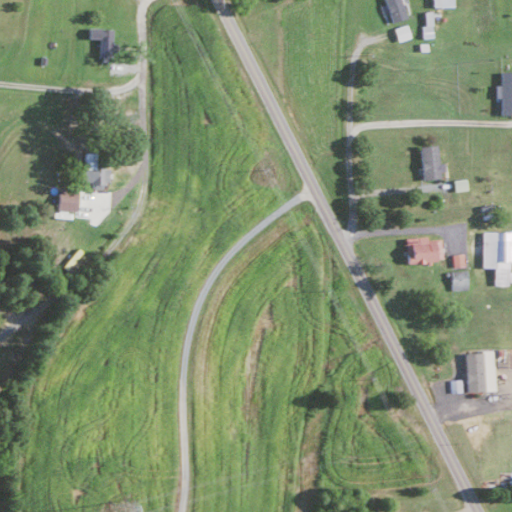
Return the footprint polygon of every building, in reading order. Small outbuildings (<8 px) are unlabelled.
[(402,18),(398,0),(381,0),(386,21),(402,18)] [(440,6),(450,6),(449,0),(428,0),(429,23),(441,23),(440,6)] [(430,37),(428,10),(419,11),(421,38),(430,37)] [(407,37),(403,23),(390,28),(395,41),(407,37)] [(96,56),(109,57),(110,42),(108,42),(109,28),(85,27),(84,37),(97,38),(96,56)] [(497,113),(511,112),(511,69),(496,70),(497,113)] [(419,178),(440,175),(438,160),(436,161),(434,142),(415,144),(419,178)] [(78,180),(87,180),(87,186),(102,187),(102,167),(97,167),(98,160),(78,159),(78,180)] [(450,178),(451,190),(464,188),(463,177),(450,178)] [(72,208),(72,191),(52,191),(52,208),(72,208)] [(511,229),(478,229),(478,266),(489,266),(489,284),(505,284),(505,280),(511,279),(511,270),(504,271),(504,261),(511,260),(511,229)] [(437,237),(423,237),(423,235),(402,235),(402,261),(438,260),(437,237)] [(461,264),(460,252),(448,253),(450,266),(461,264)] [(447,269),(448,288),(465,288),(464,269),(447,269)] [(462,390),(490,389),(488,349),(460,350),(462,390)]
